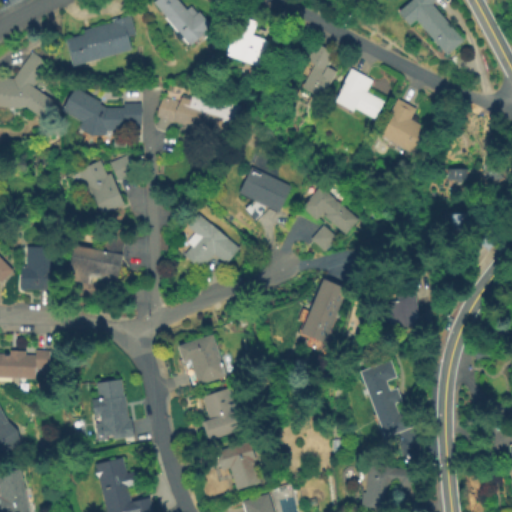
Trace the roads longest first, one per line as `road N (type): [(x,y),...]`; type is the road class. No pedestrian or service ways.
road 1 (residential): [(279,269),(121,336),(0,316)]
road 2 (tertiary): [(511,248),(472,304),(447,369),(450,511)]
road 3 (residential): [(457,92),(282,0)]
road 4 (residential): [(121,336),(160,398),(185,511)]
